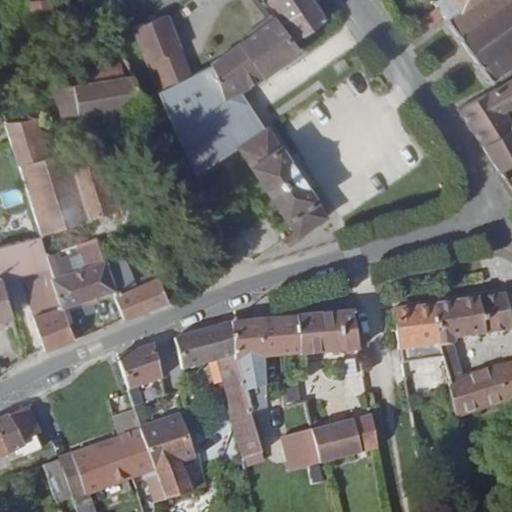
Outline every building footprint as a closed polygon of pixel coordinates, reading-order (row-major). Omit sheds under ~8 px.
[(50,0),(37,0),(30,1),(33,16),(53,13),(50,0)] [(311,0),(268,0),(295,39),(324,19),(311,0)] [(445,0),(404,31),(411,43),(443,16),(446,21),(474,0),(445,0)] [(511,0),(474,0),(446,21),(491,84),(511,68),(511,0)] [(167,14),(132,28),(145,63),(180,49),(167,14)] [(212,61),(225,94),(241,88),(255,81),(299,50),(292,41),(274,17),(220,57),(220,56),(212,61)] [(120,61),(82,67),(84,83),(123,77),(120,61)] [(225,94),(212,61),(157,91),(170,120),(194,175),(237,147),(266,127),(259,114),(241,88),(225,94)] [(55,89),(60,116),(77,113),(77,115),(146,102),(133,75),(123,77),(84,83),(73,86),(55,89)] [(511,78),(495,90),(457,110),(482,146),(499,173),(511,164),(511,78)] [(47,156),(35,118),(5,124),(16,166),(47,156)] [(266,127),(237,147),(296,232),(327,212),(279,146),(266,127)] [(99,141),(65,151),(94,241),(127,231),(99,141)] [(47,156),(16,166),(39,237),(45,257),(94,241),(65,151),(47,156)] [(0,278),(1,281),(48,268),(45,257),(39,237),(0,246),(0,278)] [(102,262),(52,279),(62,307),(112,291),(108,278),(102,262)] [(134,279),(130,268),(108,278),(112,291),(114,297),(138,287),(134,279)] [(123,319),(167,301),(158,278),(150,272),(134,279),(138,287),(114,297),(123,319)] [(0,278),(0,320),(11,317),(1,281),(0,278)] [(56,290),(27,300),(33,316),(32,316),(44,351),(74,340),(62,307),(56,290)] [(455,337),(511,329),(503,294),(432,304),(440,345),(443,356),(450,379),(462,375),(454,345),(455,337)] [(432,304),(392,308),(402,362),(443,356),(440,345),(432,304)] [(352,311),(296,316),(300,355),(359,349),(352,311)] [(236,361),(281,356),(300,355),(296,316),(232,322),(234,356),(236,361)] [(232,322),(175,340),(182,371),(216,361),(222,383),(241,378),(236,361),(234,356),(232,322)] [(154,344),(117,356),(128,390),(162,378),(154,344)] [(450,379),(445,381),(457,416),(511,398),(511,359),(462,375),(450,379)] [(294,364),(281,365),(282,380),(295,378),(294,364)] [(295,378),(282,380),(284,407),(286,406),(300,403),(297,377),(295,378)] [(241,378),(222,383),(230,410),(248,405),(241,378)] [(300,403),(286,406),(288,424),(309,419),(306,401),(300,403)] [(248,405),(230,410),(244,459),(262,455),(248,405)] [(17,456),(24,453),(25,455),(40,449),(35,436),(42,434),(27,406),(8,414),(25,446),(15,451),(17,456)] [(8,414),(0,418),(0,437),(9,455),(15,451),(25,446),(8,414)] [(195,455),(180,416),(140,429),(154,469),(181,461),(195,455)] [(376,449),(370,416),(351,420),(360,454),(376,449)] [(322,464),(360,454),(351,420),(351,419),(313,430),(322,463),(322,464)] [(73,498),(77,511),(95,511),(88,494),(154,469),(140,429),(72,454),(59,460),(73,498)] [(313,430),(283,437),(292,470),(310,465),(322,463),(313,430)] [(0,437),(0,459),(9,455),(0,437)] [(9,455),(0,459),(0,466),(18,458),(17,456),(15,451),(9,455)] [(59,460),(44,465),(59,503),(73,498),(59,460)] [(161,488),(151,491),(155,504),(191,492),(181,461),(154,469),(161,488)] [(322,463),(310,465),(314,482),(327,480),(322,464),(322,463)]
